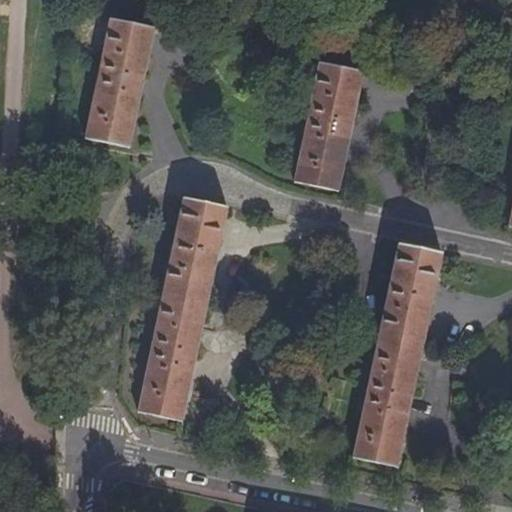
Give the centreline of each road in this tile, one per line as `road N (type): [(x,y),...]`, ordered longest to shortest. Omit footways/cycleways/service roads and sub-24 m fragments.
road 1 (residential): [(511,248),(192,178),(135,190),(118,210),(102,407),(80,453)]
road 2 (residential): [(411,511),(127,450),(80,453)]
